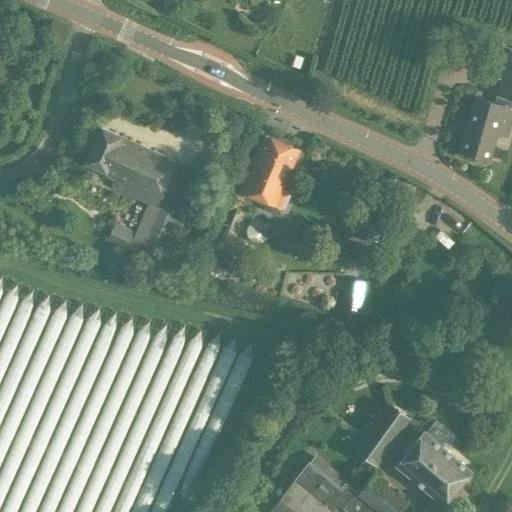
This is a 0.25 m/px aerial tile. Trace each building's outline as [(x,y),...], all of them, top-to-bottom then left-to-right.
[(474,97),(458,151),(489,160),(497,133),(506,135),(511,116),(511,49),(509,48),(495,95),(493,103),(474,97)] [(111,188),(154,207),(144,231),(143,233),(141,241),(167,251),(182,217),(156,205),(176,160),(98,127),(83,164),(115,177),(111,188)] [(296,151),(264,137),(241,189),(266,200),(262,209),(281,217),(292,193),(280,189),(296,151)] [(141,241),(143,233),(116,222),(109,240),(136,252),(141,241)] [(224,274),(230,259),(219,254),(213,269),(224,274)] [(364,314),(366,301),(371,302),(373,281),(346,278),(342,311),(364,314)] [(409,418),(388,402),(354,450),(374,465),(409,418)] [(442,504),(469,472),(423,433),(396,465),(442,504)] [(345,483),(347,480),(316,454),(305,467),(292,481),(286,477),(260,509),(264,511),(395,511),(406,499),(374,473),(357,494),(345,483)]
